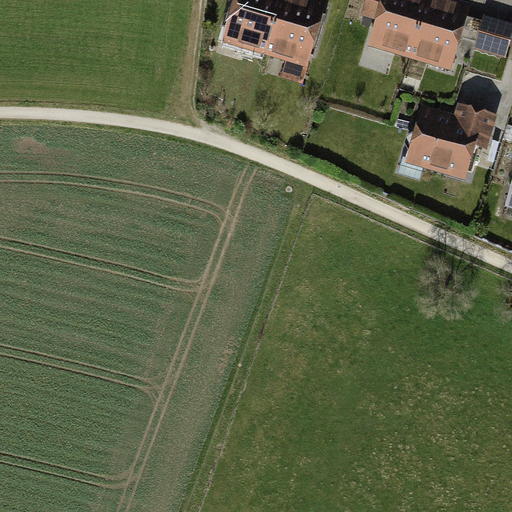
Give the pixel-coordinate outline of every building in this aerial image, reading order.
[(281,0),(237,0),(224,45),(264,57),(281,0)] [(288,64),(282,79),(304,86),(330,3),(319,0),(281,0),(264,57),(288,64)] [(366,0),(361,16),(378,21),(384,0),(366,0)] [(384,0),(378,21),(371,49),(453,73),(469,23),(473,9),(443,0),(384,0)] [(511,26),(486,19),(476,52),(507,61),(511,44),(511,26)] [(422,109),(404,167),(465,185),(476,152),(486,155),(497,118),(458,106),(454,119),(450,117),(422,109)]
